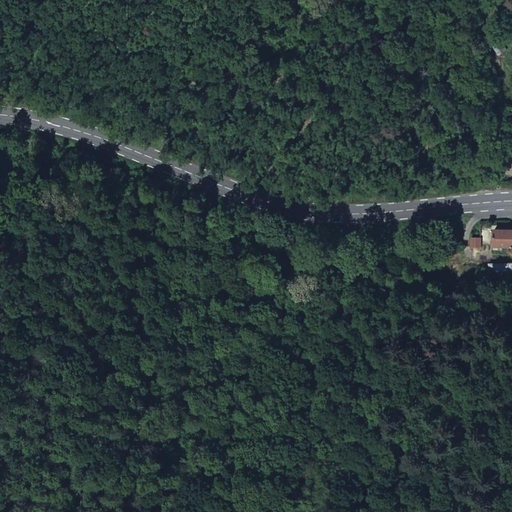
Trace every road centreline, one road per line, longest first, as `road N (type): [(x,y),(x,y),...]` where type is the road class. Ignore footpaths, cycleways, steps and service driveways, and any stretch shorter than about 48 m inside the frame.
road 1 (primary): [(0,114),(77,129),(284,208),(369,214),(511,201)]
road 2 (track): [(492,202),(494,110),(444,0)]
